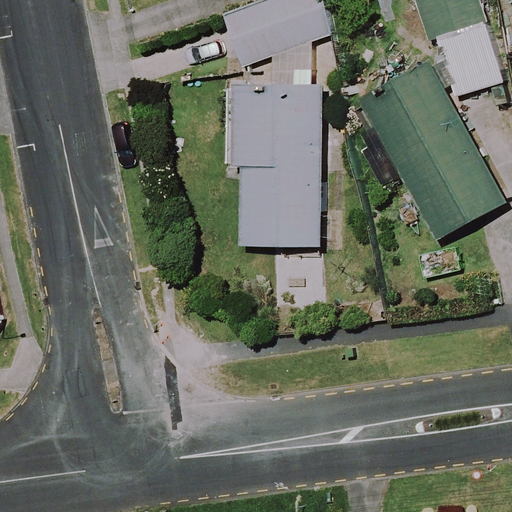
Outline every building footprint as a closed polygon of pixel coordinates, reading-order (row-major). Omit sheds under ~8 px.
[(337,44),(322,0),(271,0),(216,18),(236,77),(337,44)] [(509,81),(480,0),(413,0),(428,40),(435,37),(457,99),(509,81)] [(511,0),(500,0),(509,61),(511,60),(511,0)] [(504,206),(432,66),(363,101),(435,241),(504,206)] [(320,252),(321,86),(217,85),(216,171),(237,172),(236,251),(320,252)]
